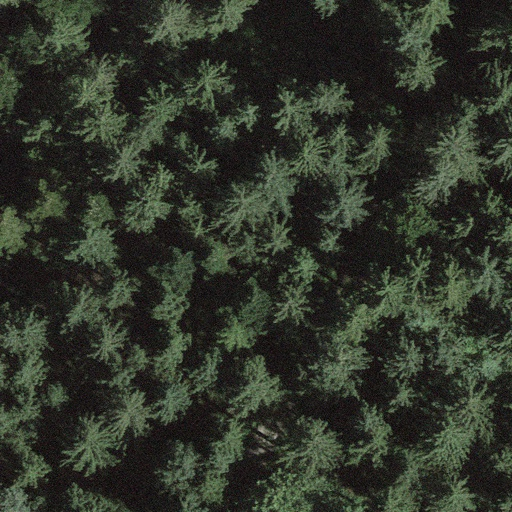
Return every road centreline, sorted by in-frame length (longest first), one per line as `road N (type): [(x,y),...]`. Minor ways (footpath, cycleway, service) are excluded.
road 1 (track): [(362,256),(496,0)]
road 2 (track): [(233,511),(362,256)]
road 3 (track): [(182,0),(0,135)]
